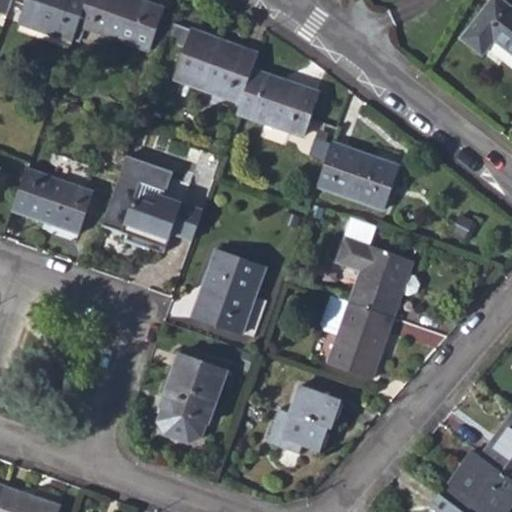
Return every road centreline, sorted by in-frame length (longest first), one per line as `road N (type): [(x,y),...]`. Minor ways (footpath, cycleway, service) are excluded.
road 1 (residential): [(91,475),(141,312),(11,267)]
road 2 (residential): [(283,0),(511,179)]
road 3 (residential): [(511,300),(328,511)]
